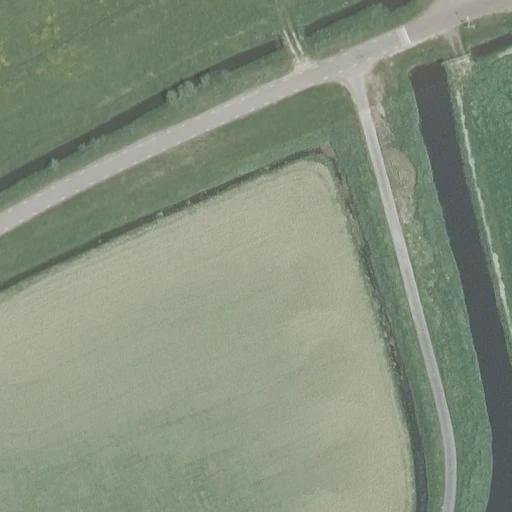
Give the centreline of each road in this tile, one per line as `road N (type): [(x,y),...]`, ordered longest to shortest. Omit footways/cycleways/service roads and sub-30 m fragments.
road 1 (unclassified): [(447,511),(447,437),(399,231),(348,62)]
road 2 (tertiary): [(0,224),(124,159),(348,62)]
road 3 (tertiary): [(348,62),(466,6)]
